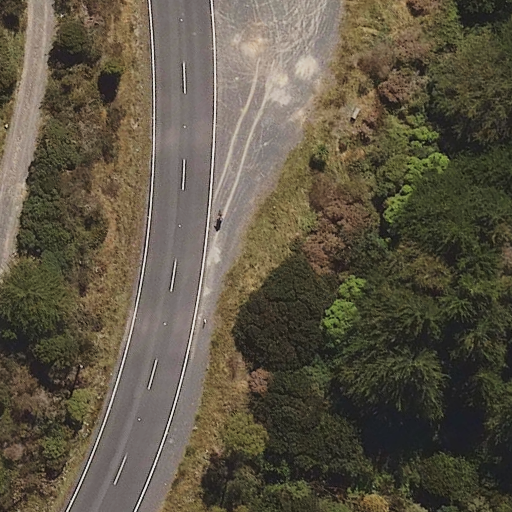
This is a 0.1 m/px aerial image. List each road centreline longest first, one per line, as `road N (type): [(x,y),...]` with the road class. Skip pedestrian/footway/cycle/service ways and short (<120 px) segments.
road 1 (secondary): [(102,511),(144,410),(170,304),(184,180),(179,0)]
road 2 (track): [(0,284),(42,63),(45,0)]
